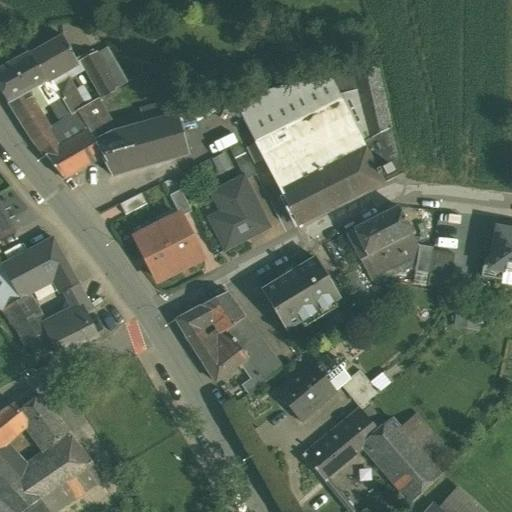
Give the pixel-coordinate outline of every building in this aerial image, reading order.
[(63,37),(30,56),(45,82),(45,83),(51,80),(78,65),(63,37)] [(96,54),(83,61),(92,77),(105,70),(96,54)] [(29,56),(0,71),(0,87),(9,103),(26,93),(39,86),(45,82),(30,56),(29,56)] [(376,61),(350,68),(363,118),(353,124),(363,143),(391,128),(376,61)] [(350,68),(234,101),(262,155),(291,139),(284,126),(296,120),(290,110),(334,87),(353,124),(363,118),(350,68)] [(105,70),(92,77),(103,100),(117,92),(105,70)] [(55,87),(51,80),(45,83),(45,82),(39,86),(62,124),(64,127),(68,128),(74,125),(83,121),(77,112),(72,116),(55,87)] [(75,95),(67,80),(55,87),(72,116),(77,112),(88,106),(82,92),(75,95)] [(39,86),(26,93),(51,131),(62,124),(39,86)] [(334,87),(290,110),(296,120),(284,126),(291,139),(262,155),(298,227),(384,183),(363,143),(353,124),(334,87)] [(51,131),(26,93),(9,103),(33,141),(45,157),(61,147),(51,131)] [(110,125),(97,101),(88,106),(77,112),(83,121),(89,131),(96,143),(115,134),(110,125)] [(170,102),(140,111),(141,116),(144,126),(174,118),(174,117),(170,102)] [(144,126),(115,134),(96,143),(104,157),(101,159),(111,176),(171,159),(188,154),(178,116),(174,117),(174,118),(144,126)] [(141,116),(110,125),(115,134),(144,126),(141,116)] [(83,121),(74,125),(81,136),(89,131),(83,121)] [(391,128),(363,143),(384,183),(401,174),(391,128)] [(61,147),(45,157),(64,180),(101,159),(104,157),(96,143),(89,131),(81,136),(61,147)] [(256,176),(240,144),(229,149),(243,177),(245,181),(256,176)] [(224,154),(214,158),(220,173),(231,168),(224,154)] [(243,177),(211,194),(226,223),(214,229),(225,251),(269,228),(245,181),(243,177)] [(180,191),(170,196),(180,217),(181,217),(191,212),(180,191)] [(141,194),(120,205),(125,216),(146,205),(141,194)] [(398,207),(355,229),(368,256),(369,257),(413,234),(398,207)] [(0,210),(0,239),(12,233),(0,210)] [(180,217),(158,228),(179,269),(201,258),(181,217),(180,217)] [(158,228),(136,239),(157,281),(179,269),(158,228)] [(511,231),(495,228),(487,270),(511,275),(511,231)] [(413,234),(369,257),(368,256),(361,260),(371,280),(391,270),(393,275),(415,264),(416,264),(419,246),(413,234)] [(60,295),(64,293),(80,285),(70,267),(54,237),(1,266),(20,301),(30,296),(53,284),(60,295)] [(432,248),(419,246),(416,264),(415,264),(414,273),(428,275),(432,248)] [(454,255),(432,251),(426,287),(449,290),(454,255)] [(315,258),(262,290),(286,331),(340,299),(315,258)] [(0,307),(2,312),(20,301),(1,266),(0,266),(0,307)] [(368,295),(354,271),(344,277),(358,301),(368,295)] [(72,308),(45,322),(51,334),(31,344),(37,356),(48,350),(51,355),(58,351),(61,358),(96,339),(84,315),(93,310),(80,285),(64,293),(72,308)] [(217,336),(213,332),(206,339),(192,311),(175,320),(199,357),(216,383),(241,363),(248,358),(227,331),(245,317),(246,317),(228,293),(203,305),(221,333),(217,336)] [(358,301),(358,302),(362,309),(372,301),(368,295),(358,301)] [(20,301),(2,312),(25,347),(31,344),(51,334),(45,322),(30,296),(20,301)] [(477,310),(450,306),(449,310),(452,311),(451,319),(475,323),(477,310)] [(265,345),(245,317),(227,331),(248,358),(265,345)] [(265,345),(248,358),(265,381),(282,368),(265,345)] [(327,353),(278,395),(301,422),(337,393),(335,392),(342,387),(350,380),(327,353)] [(265,381),(248,358),(241,363),(251,379),(243,385),(249,393),(265,381)] [(350,380),(342,387),(352,400),(371,384),(360,371),(350,380)] [(242,384),(225,395),(231,404),(248,393),(242,384)] [(371,384),(352,400),(360,411),(368,404),(379,395),(371,384)] [(72,439),(38,395),(18,410),(29,424),(53,454),(72,439)] [(18,410),(13,404),(4,412),(18,429),(17,430),(19,432),(29,424),(18,410)] [(377,415),(368,404),(360,411),(369,421),(377,415)] [(360,411),(304,457),(321,479),(364,444),(378,432),(377,431),(369,421),(360,411)] [(4,412),(0,414),(0,445),(17,430),(18,429),(4,412)] [(391,420),(377,431),(378,432),(364,444),(392,480),(396,476),(415,501),(440,477),(391,420)] [(53,454),(23,477),(45,497),(90,463),(72,439),(53,454)] [(23,477),(0,455),(0,496),(14,511),(24,511),(33,506),(45,497),(23,477)] [(45,497),(33,506),(38,511),(54,511),(101,478),(90,463),(45,497)]
